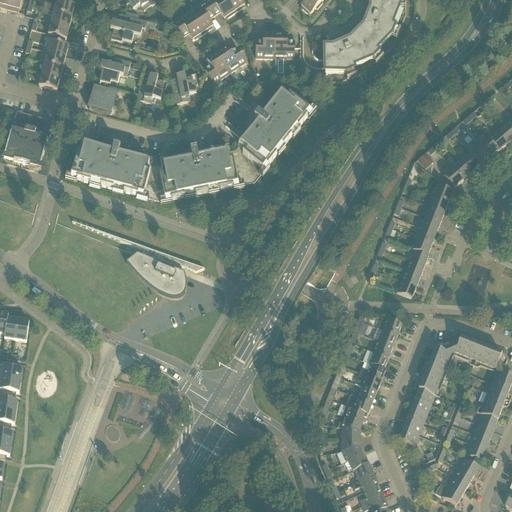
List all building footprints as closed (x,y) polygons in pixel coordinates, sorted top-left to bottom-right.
[(0,0),(0,9),(7,11),(10,0),(0,0)] [(19,14),(22,0),(10,0),(7,11),(19,14)] [(122,0),(127,7),(129,5),(133,11),(139,7),(144,13),(156,5),(152,0),(122,0)] [(235,15),(224,0),(211,0),(205,4),(214,19),(220,15),(224,20),(227,18),(228,19),(234,16),(235,15)] [(224,0),(235,15),(236,15),(236,14),(241,11),(240,9),(244,7),(240,2),(242,0),(224,0)] [(301,0),(305,3),(301,8),(303,10),(302,11),(307,16),(308,14),(310,16),(315,10),(317,12),(322,5),(321,4),(324,0),(301,0)] [(333,49),(324,49),(325,75),(346,75),(354,71),(353,69),(372,60),(378,54),(376,52),(391,36),(394,29),(391,28),(399,8),(399,7),(398,0),(370,0),(370,10),(367,19),(363,17),(363,23),(365,24),(363,28),(358,34),(353,39),(350,42),(348,42),(342,45),(340,41),(338,42),(336,45),(337,48),(333,49)] [(54,12),(54,14),(72,18),(72,17),(73,12),(74,10),(75,7),(65,5),(57,3),(54,12)] [(203,36),(204,36),(210,32),(209,31),(212,28),(209,23),(214,19),(205,4),(189,15),(203,36)] [(54,14),(51,25),(69,29),(70,23),(71,21),(72,18),(54,14)] [(203,36),(189,15),(173,26),(183,40),(189,36),(192,42),(196,39),(197,41),(202,37),(203,36)] [(155,31),(156,27),(147,24),(130,20),(128,27),(112,23),(110,31),(113,31),(110,42),(121,45),(122,42),(131,45),(134,37),(140,39),(142,31),(144,32),(145,28),(155,31)] [(51,25),(48,36),(52,37),(65,41),(66,41),(67,38),(67,36),(69,29),(51,25)] [(275,61),(275,35),(267,35),(267,37),(263,37),(263,43),(256,43),(256,47),(255,61),(275,61)] [(283,35),(275,35),(275,61),(274,84),(280,84),(280,76),(283,76),(283,61),(294,61),(294,44),(287,44),(287,37),(283,37),(283,35)] [(63,46),(65,41),(52,37),(51,43),(63,46)] [(65,59),(68,48),(67,48),(67,47),(63,46),(51,43),(50,43),(47,54),(65,59)] [(230,54),(226,49),(223,51),(222,50),(216,54),(216,53),(215,54),(230,75),(246,65),(238,53),(236,50),(230,54)] [(47,54),(44,65),(62,70),(63,68),(64,65),(65,59),(47,54)] [(214,86),(230,75),(215,54),(214,55),(209,59),(210,60),(206,62),(210,68),(204,72),(214,86)] [(127,79),(130,65),(114,61),(113,67),(101,64),(99,72),(102,73),(100,83),(110,86),(111,83),(118,85),(120,77),(127,79)] [(44,65),(41,76),(59,81),(61,75),(62,72),(62,70),(44,65)] [(41,78),(38,88),(39,88),(53,91),(56,92),(57,90),(59,81),(41,76),(41,78)] [(185,79),(184,76),(177,77),(179,89),(172,90),(176,107),(190,104),(188,97),(196,95),(195,88),(197,87),(195,77),(185,79)] [(165,95),(167,85),(157,82),(158,79),(150,77),(147,88),(141,87),(136,103),(150,106),(152,99),(160,101),(162,94),(165,95)] [(506,92),(511,87),(509,83),(503,88),(506,92)] [(109,117),(116,93),(95,87),(89,111),(109,117)] [(66,175),(64,181),(136,200),(148,203),(160,205),(171,203),(233,191),(256,186),(270,169),(317,111),(312,107),(309,111),(289,96),(287,98),(281,93),(264,114),(267,116),(264,120),(258,114),(253,120),(257,123),(234,152),(203,158),(204,161),(198,162),(196,154),(191,155),(192,160),(162,166),(124,156),(123,159),(118,158),(120,150),(114,149),(112,153),(79,145),(71,176),(66,175)] [(129,96),(128,102),(135,104),(137,98),(129,96)] [(488,107),(493,103),(491,99),(485,104),(488,107)] [(482,112),(488,107),(485,104),(479,109),(482,112)] [(49,136),(52,123),(16,114),(13,126),(16,127),(15,133),(30,137),(44,140),(47,135),(49,136)] [(465,127),(471,122),(468,118),(462,124),(465,127)] [(506,146),(511,141),(511,135),(505,127),(496,134),(506,146)] [(453,137),(459,132),(456,129),(450,134),(453,137)] [(21,170),(30,137),(15,133),(12,132),(4,161),(8,162),(7,165),(7,166),(21,170)] [(450,134),(445,138),(448,142),(453,137),(450,134)] [(497,154),(506,146),(496,134),(488,141),(487,142),(497,153),(497,154)] [(40,170),(48,141),(44,140),(30,137),(21,170),(35,173),(36,169),(40,170)] [(488,160),(497,153),(487,142),(488,141),(487,141),(478,149),(488,160)] [(166,160),(170,145),(163,143),(159,158),(166,160)] [(436,152),(442,147),(439,144),(433,149),(436,152)] [(430,157),(436,152),(433,149),(428,153),(430,157)] [(480,168),(488,160),(478,149),(470,156),(480,168)] [(426,156),(417,163),(422,168),(430,161),(426,156)] [(471,175),(480,168),(470,156),(461,163),(471,175)] [(462,183),(471,175),(461,163),(452,171),(462,183)] [(454,190),(462,183),(452,171),(443,179),(454,190)] [(448,205),(452,194),(443,190),(438,188),(433,199),(448,205)] [(444,215),(448,205),(433,199),(429,209),(444,215)] [(440,226),(444,215),(429,209),(425,220),(440,226)] [(435,237),(440,226),(425,220),(421,231),(435,237)] [(431,247),(435,237),(421,231),(417,241),(431,247)] [(427,258),(427,257),(431,247),(417,241),(412,253),(413,253),(413,252),(427,258)] [(136,257),(127,265),(134,275),(143,284),(153,292),(164,298),(169,300),(174,301),(180,300),(183,295),(185,289),(186,282),(184,276),(180,274),(182,269),(196,274),(204,271),(145,250),(143,253),(141,259),(137,257),(136,257)] [(413,252),(413,253),(409,263),(424,269),(428,258),(427,257),(427,258),(413,252)] [(420,279),(424,269),(409,263),(405,274),(420,279)] [(415,290),(420,279),(405,274),(401,284),(415,290)] [(411,301),(415,290),(401,284),(397,295),(411,301)] [(8,317),(0,315),(0,335),(5,337),(7,321),(8,321),(8,317)] [(397,338),(401,327),(383,320),(381,320),(377,331),(382,333),(397,338)] [(5,337),(4,341),(15,342),(18,322),(11,321),(9,321),(8,321),(7,321),(5,337)] [(18,322),(15,342),(26,344),(28,334),(28,328),(29,324),(22,323),(21,323),(19,322),(18,322)] [(358,335),(362,326),(357,324),(353,334),(358,335)] [(392,350),(397,338),(382,333),(377,331),(377,330),(372,342),(378,344),(392,350)] [(451,346),(453,353),(455,353),(461,340),(458,339),(453,341),(451,346)] [(455,355),(475,363),(481,348),(461,340),(455,353),(455,355)] [(388,361),(392,350),(378,344),(373,355),(388,361)] [(446,348),(441,346),(436,348),(435,351),(448,357),(449,354),(446,348)] [(496,372),(498,370),(496,369),(502,356),(481,348),(475,363),(496,372)] [(450,357),(449,354),(448,357),(435,351),(427,372),(442,378),(450,357)] [(383,372),(388,361),(373,355),(369,366),(383,372)] [(505,368),(507,362),(504,357),(502,356),(496,369),(498,370),(505,368)] [(2,364),(0,374),(0,379),(20,383),(22,371),(18,371),(19,370),(19,368),(19,367),(19,366),(2,364)] [(361,370),(359,375),(381,384),(383,385),(385,380),(383,379),(385,372),(383,371),(383,372),(369,366),(370,367),(368,373),(361,370)] [(434,398),(442,378),(427,372),(418,392),(434,398)] [(500,375),(499,377),(511,381),(511,374),(507,372),(500,375)] [(357,380),(355,386),(362,389),(376,395),(381,384),(359,375),(357,380)] [(497,376),(489,397),(505,403),(511,384),(511,381),(499,377),(497,376)] [(0,379),(0,396),(14,398),(14,397),(15,395),(15,394),(19,395),(20,383),(0,379)] [(468,380),(465,387),(472,389),(475,383),(468,380)] [(372,406),(376,395),(362,389),(357,400),(372,406)] [(330,393),(329,396),(334,398),(337,392),(335,392),(331,390),(330,393)] [(414,402),(430,409),(434,398),(418,392),(414,402)] [(482,394),(478,403),(485,406),(481,417),(497,423),(505,403),(489,397),(482,394)] [(0,412),(16,415),(17,403),(14,402),(14,401),(14,399),(14,398),(0,396),(0,412)] [(326,402),(332,404),(334,398),(329,396),(326,402)] [(352,411),(367,417),(372,406),(357,400),(350,397),(345,408),(352,411)] [(426,419),(430,409),(414,402),(410,412),(426,419)] [(325,405),(323,411),(328,413),(331,408),(325,405)] [(364,425),(367,417),(352,411),(345,408),(342,418),(345,420),(362,427),(362,425),(364,425)] [(323,411),(320,417),(326,419),(328,413),(323,411)] [(0,428),(10,430),(10,429),(10,427),(10,426),(14,426),(16,415),(0,412),(0,428)] [(422,429),(426,419),(410,412),(406,423),(422,429)] [(481,417),(477,427),(493,433),(497,423),(481,417)] [(359,434),(362,427),(345,420),(342,418),(337,430),(341,431),(359,434)] [(418,439),(422,429),(406,423),(402,433),(418,439)] [(477,427),(473,437),(489,443),(493,433),(477,427)] [(0,444),(11,446),(13,435),(9,434),(9,433),(9,431),(10,430),(0,428),(0,444)] [(444,437),(446,430),(440,428),(437,434),(439,435),(444,437)] [(341,442),(359,442),(359,434),(341,431),(341,442)] [(418,439),(402,433),(398,443),(415,449),(418,439)] [(473,437),(469,447),(485,453),(489,443),(473,437)] [(341,454),(359,450),(359,442),(341,442),(341,454)] [(0,461),(5,462),(5,460),(5,458),(9,458),(11,446),(0,444),(0,461)] [(485,453),(469,447),(465,457),(481,464),(485,453)] [(341,454),(335,455),(340,467),(346,464),(362,457),(359,450),(341,454)] [(443,462),(447,452),(443,450),(439,460),(443,462)] [(433,458),(431,454),(425,457),(427,461),(426,461),(428,465),(434,462),(433,458)] [(363,460),(362,457),(346,464),(346,465),(348,464),(353,473),(368,467),(365,459),(363,460)] [(473,479),(478,470),(463,461),(458,471),(473,479)] [(373,478),(368,467),(353,473),(353,474),(354,473),(359,484),(373,478)] [(467,489),(473,479),(458,471),(452,480),(467,489)] [(363,495),(378,489),(373,478),(359,484),(352,486),(354,492),(361,489),(363,495)] [(462,498),(467,489),(452,480),(447,489),(462,498)] [(361,509),(382,500),(378,489),(363,495),(366,501),(359,503),(361,509)] [(456,508),(462,498),(447,489),(441,499),(456,508)] [(383,511),(387,511),(382,500),(361,509),(362,511),(367,511),(370,511),(383,511)]
